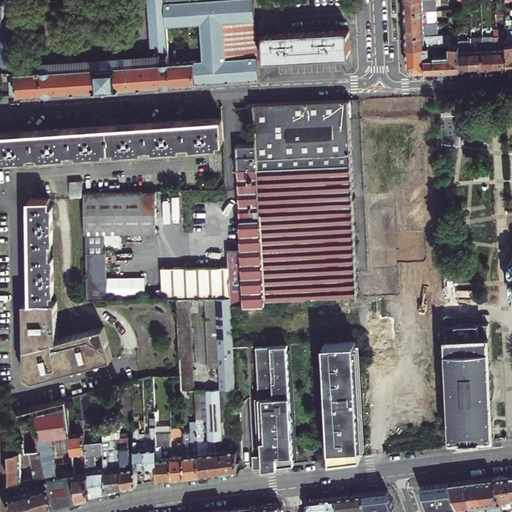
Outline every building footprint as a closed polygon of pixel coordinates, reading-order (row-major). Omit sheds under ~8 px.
[(0,0),(0,62),(11,62),(10,0),(0,0)] [(156,0),(162,57),(43,64),(43,68),(43,71),(162,63),(172,62),(172,59),(169,25),(166,0),(156,0)] [(209,82),(258,79),(253,0),(166,0),(169,25),(203,22),(207,60),(209,82)] [(436,0),(405,0),(405,6),(405,12),(424,11),(424,6),(437,5),(436,0)] [(424,11),(405,12),(406,18),(406,24),(437,23),(437,11),(424,11)] [(406,29),(407,36),(425,35),(438,35),(437,23),(406,24),(406,29)] [(350,55),(349,31),(317,33),(275,35),(264,35),(265,59),(350,55)] [(407,41),(407,48),(429,47),(438,47),(438,40),(425,41),(425,35),(407,36),(407,41)] [(491,68),(496,68),(495,37),(490,37),(491,50),(484,51),(485,69),(491,68)] [(495,37),(496,68),(503,68),(509,68),(508,50),(501,50),(500,37),(495,37)] [(468,69),(473,69),(472,51),(471,41),(471,38),(464,38),(465,51),(459,52),(460,70),(468,69)] [(459,46),(450,47),(450,55),(442,55),(442,54),(440,54),(440,58),(435,59),(435,71),(446,70),(460,70),(459,52),(459,46)] [(429,47),(407,48),(407,52),(408,67),(410,68),(414,72),(435,71),(435,59),(426,59),(425,50),(429,50),(429,47)] [(485,69),(484,51),(472,51),(473,69),(479,69),(485,69)] [(209,82),(207,60),(175,62),(175,59),(172,59),(172,62),(162,63),(43,71),(43,68),(38,68),(38,72),(16,73),(17,81),(9,81),(10,95),(209,82)] [(254,103),(255,123),(255,144),(235,144),(239,249),(225,250),(226,266),(230,266),(231,298),(231,305),(244,305),(263,304),(263,302),(357,297),(353,220),(347,99),(254,103)] [(254,103),(247,104),(247,123),(255,123),(254,103)] [(26,155),(39,154),(39,157),(65,156),(65,153),(77,152),(77,155),(103,153),(103,150),(115,149),(115,152),(141,150),(141,148),(153,147),(153,150),(179,148),(179,145),(191,144),(191,147),(217,145),(217,142),(222,142),(221,118),(0,133),(0,157),(1,157),(1,160),(27,158),(26,155)] [(221,156),(211,156),(212,169),(222,169),(221,156)] [(154,233),(153,191),(85,192),(87,300),(104,300),(103,248),(119,248),(119,234),(154,233)] [(51,271),(50,229),(53,229),(53,220),(50,220),(49,198),(30,198),(30,232),(31,250),(31,282),(32,301),(51,301),(51,280),(54,280),(54,271),(51,271)] [(205,298),(231,298),(230,266),(226,266),(221,266),(214,266),(159,268),(160,290),(154,290),(154,297),(160,297),(160,299),(178,299),(191,299),(205,298)] [(231,305),(231,298),(205,298),(208,364),(219,364),(220,387),(220,390),(234,388),(232,346),(231,305)] [(191,299),(178,299),(181,374),(182,389),(195,389),(191,299)] [(32,301),(24,301),(25,333),(26,373),(33,379),(60,372),(96,363),(112,358),(103,327),(57,339),(57,301),(51,301),(32,301)] [(491,369),(489,323),(456,324),(456,315),(450,315),(444,315),(450,438),(494,436),(493,427),(493,425),(492,397),(493,392),(494,386),(493,379),(492,373),(491,369)] [(325,344),(325,348),(321,348),(324,450),(328,450),(328,459),(359,455),(359,449),(362,449),(359,347),(356,347),(356,343),(325,344)] [(250,468),(291,463),(290,452),(294,451),(291,349),(287,350),(287,345),(257,346),(260,455),(249,456),(250,468)] [(210,473),(224,471),(220,390),(220,387),(196,389),(198,420),(200,474),(210,473)] [(220,390),(224,471),(231,470),(238,469),(236,432),(231,433),(230,422),(236,422),(234,388),(220,390)] [(71,432),(67,399),(34,408),(36,419),(37,424),(39,431),(40,434),(42,447),(45,460),(48,473),(55,506),(63,503),(79,498),(76,474),(74,453),(71,432)] [(21,423),(36,419),(34,408),(19,412),(21,421),(21,423)] [(152,467),(157,467),(156,433),(156,426),(156,416),(150,417),(151,437),(146,438),(148,468),(152,467)] [(81,452),(87,452),(86,441),(84,418),(78,418),(79,432),(71,432),(74,453),(81,452)] [(184,433),(185,445),(186,476),(194,475),(200,474),(198,420),(191,421),(191,431),(184,432),(184,433)] [(174,478),(172,454),(172,442),(171,434),(171,431),(171,425),(156,426),(156,433),(157,467),(158,480),(168,479),(174,478)] [(140,427),(134,427),(136,457),(136,468),(143,468),(148,468),(146,438),(140,438),(140,427)] [(179,454),(172,454),(174,478),(181,477),(186,476),(185,445),(184,433),(171,434),(172,442),(178,442),(178,451),(179,454)] [(30,449),(42,447),(40,434),(28,437),(30,446),(30,449)] [(121,437),(123,467),(124,488),(133,486),(137,485),(136,468),(136,457),(130,458),(129,437),(121,437)] [(87,452),(91,495),(102,493),(108,492),(106,468),(97,468),(98,466),(97,454),(104,453),(103,439),(86,441),(87,452)] [(106,468),(108,492),(113,491),(124,488),(123,467),(116,468),(115,440),(108,440),(109,459),(105,459),(106,468)] [(33,462),(45,460),(42,447),(30,449),(33,458),(33,462)] [(10,469),(22,468),(22,460),(22,451),(10,453),(10,469)] [(84,497),(91,495),(87,452),(81,452),(83,473),(76,474),(79,498),(84,497)] [(48,473),(45,460),(33,462),(35,469),(36,474),(36,475),(41,474),(48,473)] [(22,468),(10,469),(10,481),(16,481),(21,481),(22,480),(22,478),(22,468)] [(44,485),(33,488),(38,511),(51,507),(55,506),(48,473),(41,474),(43,484),(44,485)] [(27,490),(22,491),(24,511),(34,511),(38,511),(33,488),(30,476),(27,476),(24,477),(26,488),(27,490)] [(511,500),(511,496),(507,476),(503,476),(493,478),(504,511),(509,511),(506,501),(511,500)] [(476,480),(486,507),(488,507),(490,506),(489,504),(495,503),(498,511),(504,511),(493,478),(487,478),(478,480),(476,480)] [(469,481),(463,482),(474,511),(487,511),(486,507),(476,480),(469,481)] [(24,511),(22,491),(17,493),(16,481),(10,481),(10,511),(24,511)] [(455,483),(465,508),(466,511),(474,511),(463,482),(455,483)] [(465,508),(455,483),(452,483),(448,484),(457,503),(459,509),(465,508)] [(430,511),(433,511),(448,507),(457,503),(448,484),(421,487),(430,511)] [(364,493),(366,511),(394,511),(388,490),(372,492),(364,493)] [(347,495),(337,496),(339,511),(345,511),(346,511),(355,510),(354,511),(366,511),(364,493),(347,495)] [(339,511),(337,496),(313,499),(311,499),(309,502),(308,503),(307,511),(339,511)] [(278,503),(252,506),(252,511),(281,511),(282,506),(280,505),(278,503)]
